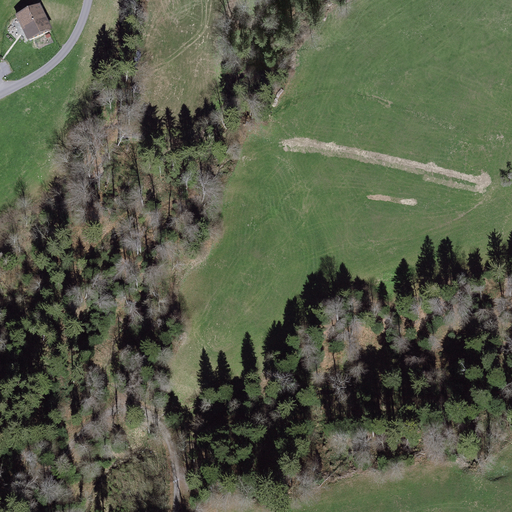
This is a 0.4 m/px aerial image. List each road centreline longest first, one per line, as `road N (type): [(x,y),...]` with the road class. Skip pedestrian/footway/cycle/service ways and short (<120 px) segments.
road 1 (track): [(156,416),(107,411),(47,473),(0,491)]
road 2 (unclassified): [(88,0),(67,48),(0,93)]
